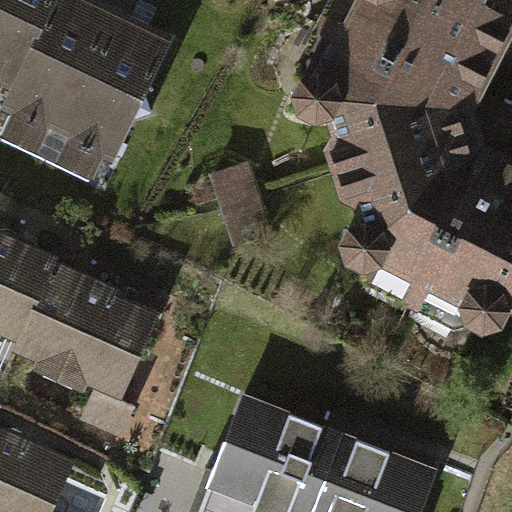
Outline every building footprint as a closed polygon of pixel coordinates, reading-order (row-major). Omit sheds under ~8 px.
[(0,0),(0,95),(15,103),(2,129),(90,173),(102,150),(112,154),(173,31),(142,16),(107,0),(0,0)] [(511,40),(511,0),(357,0),(311,85),(358,242),(511,314),(511,150),(490,139),(480,106),(511,40)] [(249,160),(213,172),(238,248),(274,236),(249,160)] [(0,225),(0,331),(13,338),(10,346),(37,358),(33,366),(82,388),(86,378),(98,383),(84,415),(123,433),(135,405),(121,399),(160,313),(114,293),(118,285),(84,270),(55,257),(58,252),(31,240),(0,225)] [(419,511),(436,469),(244,397),(199,511),(419,511)] [(0,511),(50,511),(75,461),(35,442),(0,426),(0,511)]
